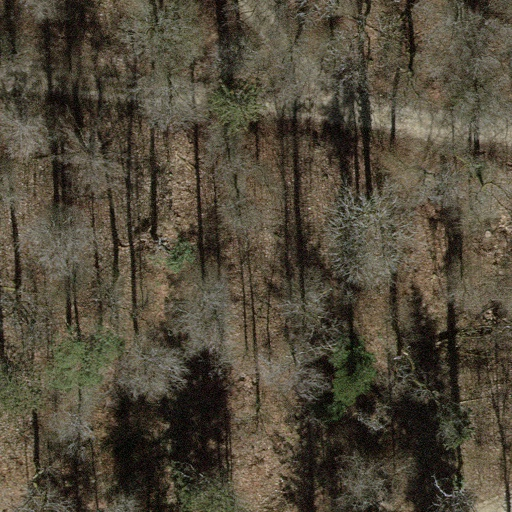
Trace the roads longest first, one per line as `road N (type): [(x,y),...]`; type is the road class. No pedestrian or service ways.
road 1 (track): [(511,140),(0,85)]
road 2 (track): [(302,113),(239,0)]
